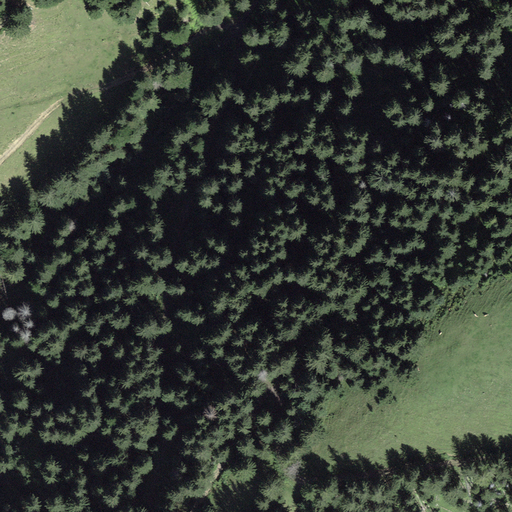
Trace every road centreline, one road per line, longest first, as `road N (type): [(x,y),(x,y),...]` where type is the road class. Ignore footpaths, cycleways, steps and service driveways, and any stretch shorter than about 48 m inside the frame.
road 1 (track): [(145,511),(158,401),(157,275),(168,211),(257,51),(249,31),(222,24),(189,34),(107,86),(60,97),(0,158)]
road 2 (track): [(511,460),(305,477),(257,447),(238,445),(191,511)]
